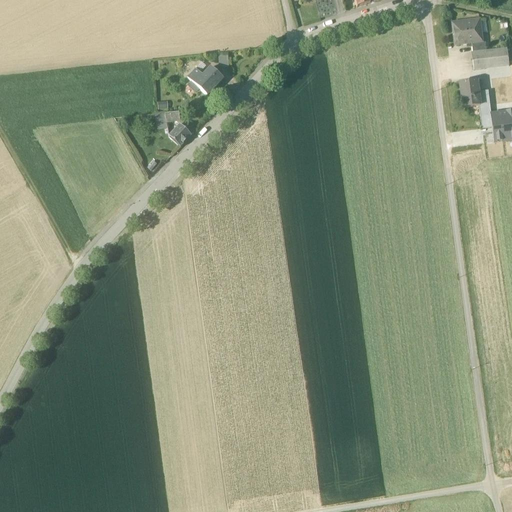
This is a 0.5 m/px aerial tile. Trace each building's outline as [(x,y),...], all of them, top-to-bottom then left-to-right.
[(354,0),(357,8),(369,5),(369,4),(368,0),(354,0)] [(478,20),(452,24),(454,46),(471,44),(481,43),(481,41),(478,20)] [(481,43),(471,44),(473,53),(486,52),(484,41),(481,41),(481,43)] [(473,53),(470,54),(473,71),(509,67),(506,49),(486,52),(473,53)] [(228,55),(218,56),(218,65),(223,69),(228,69),(228,55)] [(203,77),(195,70),(187,79),(191,83),(188,87),(195,93),(199,90),(206,97),(223,80),(211,69),(203,77)] [(487,92),(477,93),(476,81),(459,83),(462,109),(478,107),(481,131),(491,129),(489,116),(490,116),(487,92)] [(511,112),(490,116),(489,116),(491,129),(493,144),(511,141),(511,112)] [(179,113),(164,115),(166,123),(180,120),(179,113)] [(192,136),(180,125),(169,138),(180,149),(192,136)]
